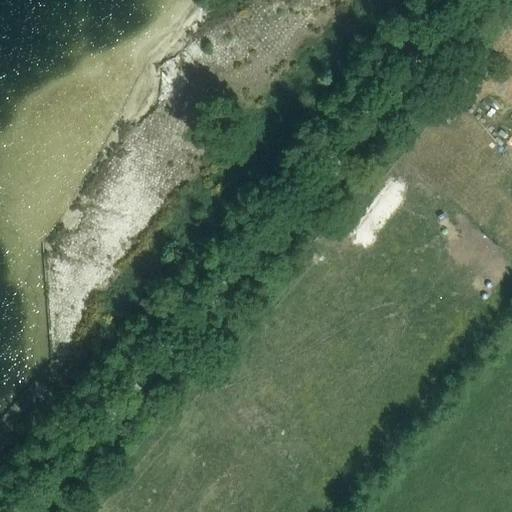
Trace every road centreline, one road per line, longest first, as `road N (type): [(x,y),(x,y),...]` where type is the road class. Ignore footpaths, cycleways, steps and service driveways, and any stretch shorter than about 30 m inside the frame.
road 1 (unclassified): [(23,511),(460,0)]
road 2 (unknown): [(76,221),(265,0)]
